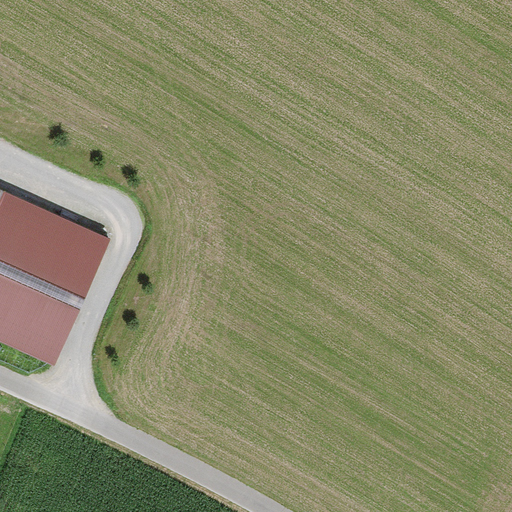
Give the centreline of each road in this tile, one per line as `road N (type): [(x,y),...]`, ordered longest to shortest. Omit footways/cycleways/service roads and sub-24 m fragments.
road 1 (track): [(59,402),(129,231),(126,214),(0,140)]
road 2 (residential): [(0,380),(59,402),(268,511)]
